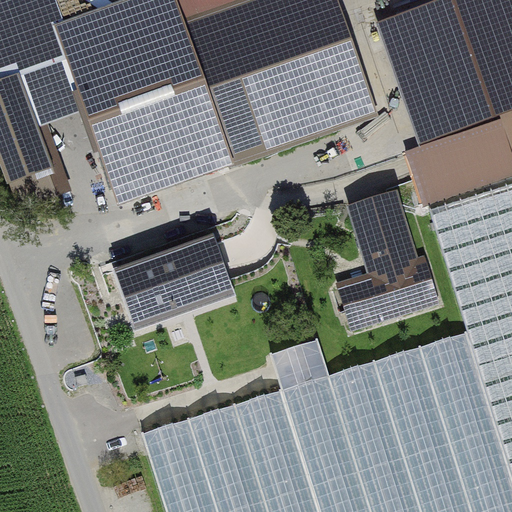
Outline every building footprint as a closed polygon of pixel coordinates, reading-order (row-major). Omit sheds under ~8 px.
[(83,118),(119,212),(376,120),(333,0),(133,0),(63,24),(55,0),(0,0),(0,168),(17,218),(72,199),(50,130),(83,118)] [(511,0),(466,0),(379,30),(418,150),(395,157),(414,215),(511,180),(511,0)] [(511,190),(432,216),(466,333),(511,478),(511,190)] [(368,276),(338,285),(351,334),(441,308),(427,260),(421,261),(399,195),(348,210),(368,276)] [(206,240),(114,271),(135,333),(228,299),(206,240)] [(511,511),(511,478),(466,333),(142,435),(165,511),(511,511)]
